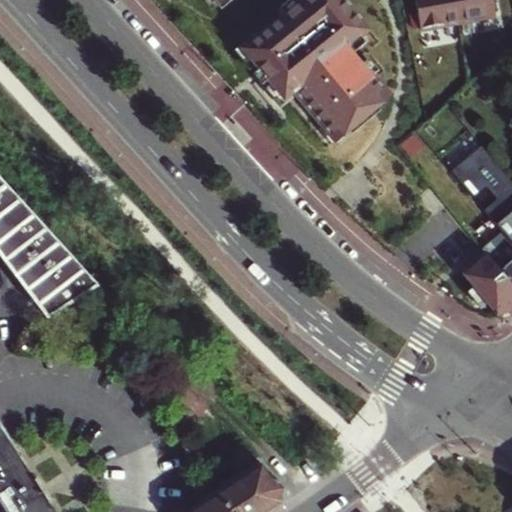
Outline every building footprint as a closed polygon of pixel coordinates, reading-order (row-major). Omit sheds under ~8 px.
[(296,0),(238,47),(284,103),(294,95),(335,145),(391,100),(350,50),(371,33),(343,0),(296,0)] [(453,0),(414,0),(421,33),(459,26),(453,0)] [(497,19),(492,0),(453,0),(459,26),(497,19)] [(0,259),(45,317),(94,284),(0,183),(0,259)] [(511,246),(511,212),(493,189),(470,196),(502,234),(511,246)] [(511,286),(511,246),(502,234),(483,251),(485,254),(511,286)] [(511,312),(511,286),(485,254),(461,274),(495,318),(511,312)] [(168,371),(181,437),(208,407),(172,368),(168,371)] [(0,503),(5,511),(56,511),(0,425),(0,503)] [(231,511),(267,511),(283,502),(281,487),(243,446),(234,455),(248,471),(218,492),(231,511)] [(231,511),(218,492),(190,511),(231,511)]
